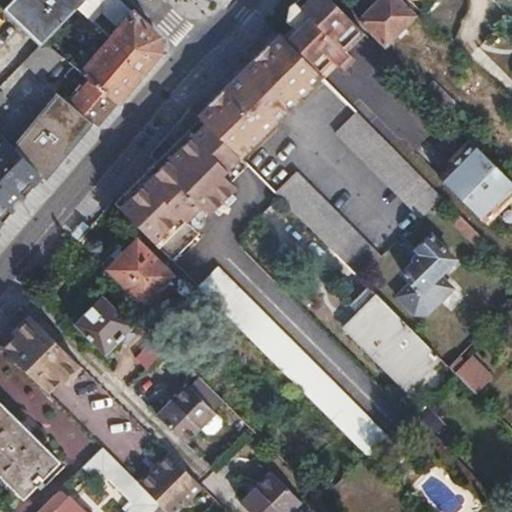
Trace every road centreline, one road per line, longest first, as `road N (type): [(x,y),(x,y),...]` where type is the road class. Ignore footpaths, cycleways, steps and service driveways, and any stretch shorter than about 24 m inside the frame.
road 1 (unknown): [(17,259),(226,499)]
road 2 (primary): [(0,280),(202,54)]
